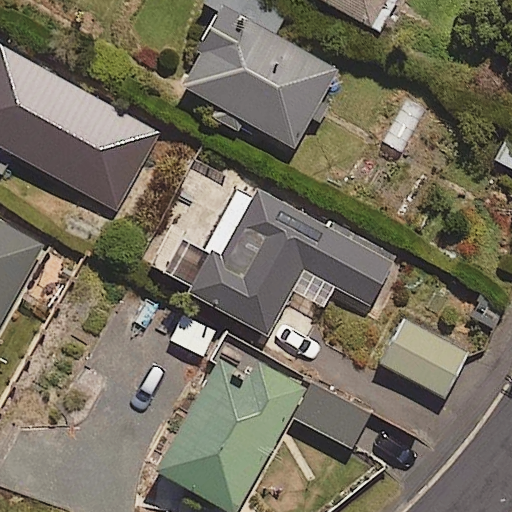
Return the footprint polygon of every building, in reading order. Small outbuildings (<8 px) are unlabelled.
[(302,157),(317,124),(322,127),(331,107),(326,105),(340,74),(274,43),(286,17),(250,0),(212,0),(207,11),(224,19),(185,103),(221,119),(216,130),(242,142),(247,131),(302,157)] [(312,0),(374,32),(383,16),(395,22),(406,0),(312,0)] [(511,135),(507,134),(493,170),(511,177),(511,135)] [(328,314),(338,295),(374,314),(400,265),(245,182),(205,258),(183,247),(162,287),(272,346),(298,298),(328,314)] [(0,327),(43,250),(0,226),(0,327)] [(216,334),(183,319),(172,344),(204,359),(216,334)] [(471,360),(404,327),(381,372),(448,406),(471,360)] [(371,425),(234,350),(161,483),(214,511),(245,511),(294,425),(354,458),(371,425)]
